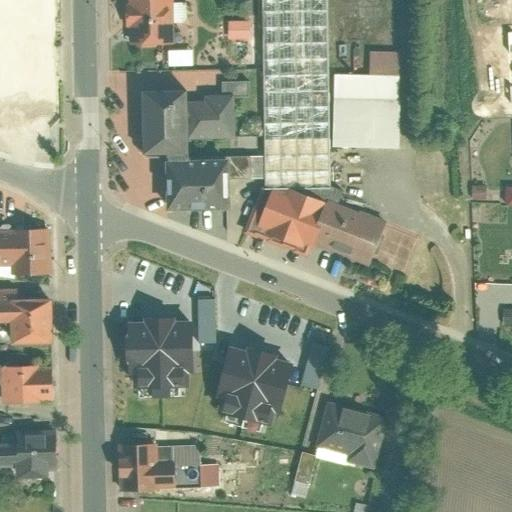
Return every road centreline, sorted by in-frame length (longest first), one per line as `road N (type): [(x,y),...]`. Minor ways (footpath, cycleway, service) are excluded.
road 1 (residential): [(86,203),(511,361)]
road 2 (tertiary): [(86,203),(88,511)]
road 3 (tertiary): [(82,0),(86,203)]
